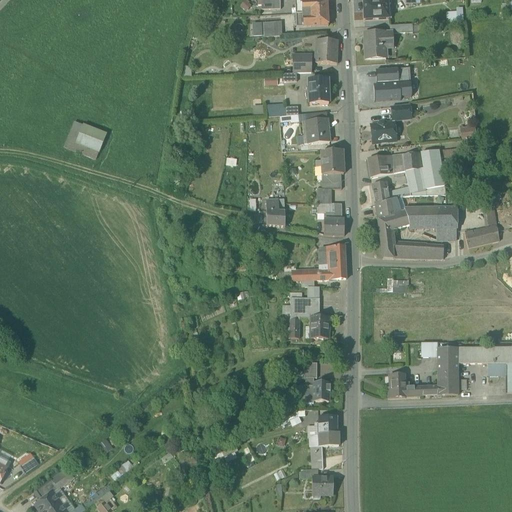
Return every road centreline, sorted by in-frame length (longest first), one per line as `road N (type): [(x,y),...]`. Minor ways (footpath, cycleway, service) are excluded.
road 1 (track): [(354,245),(254,229),(156,191),(0,150)]
road 2 (secondary): [(353,261),(343,0)]
road 3 (secondary): [(355,511),(353,261)]
road 4 (residential): [(353,261),(441,266),(511,248)]
